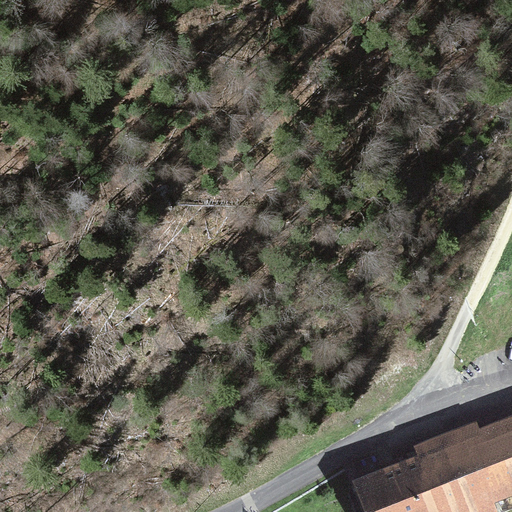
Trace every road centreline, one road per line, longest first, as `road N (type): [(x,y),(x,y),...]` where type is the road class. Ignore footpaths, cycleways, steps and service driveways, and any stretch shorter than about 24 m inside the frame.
road 1 (tertiary): [(511,389),(401,419),(233,511)]
road 2 (track): [(423,410),(511,215)]
